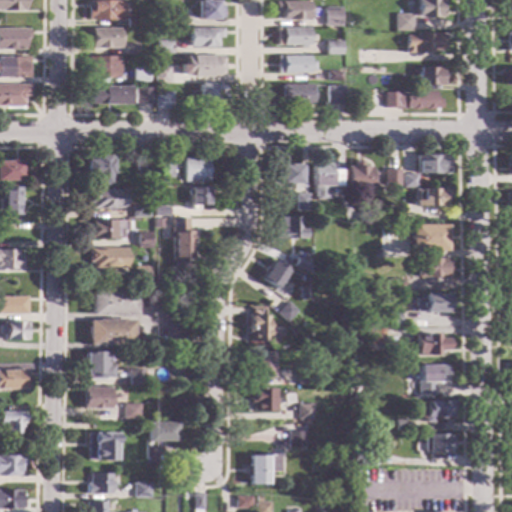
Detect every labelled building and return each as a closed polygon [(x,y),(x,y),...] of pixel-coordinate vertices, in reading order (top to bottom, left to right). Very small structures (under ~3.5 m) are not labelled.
[(22,0),(22,10),(13,10),(13,12),(0,11),(0,0),(22,0)] [(121,6),(126,6),(126,16),(121,16),(121,20),(86,20),(86,7),(89,7),(89,0),(121,1),(121,6)] [(216,0),(216,8),(221,8),(221,19),(197,19),(197,0),(216,0)] [(442,0),(443,17),(414,17),(414,0),(442,0)] [(307,21),(280,21),(280,11),(274,11),(274,2),(307,2),(307,21)] [(173,26),(155,26),(155,9),(173,9),(173,26)] [(410,31),(393,32),(393,15),(410,14),(410,31)] [(338,26),(324,26),(324,17),(338,17),(338,26)] [(142,28),(125,28),(125,19),(142,19),(142,28)] [(118,49),(85,49),(85,36),(89,36),(89,28),(118,29),(118,49)] [(221,38),(216,38),(216,47),(187,47),(187,28),(221,28),(221,38)] [(307,46),(305,46),(305,48),(298,48),(298,46),(275,46),(275,28),(307,28),(307,46)] [(26,40),(22,40),(22,51),(0,50),(0,29),(26,30),(26,40)] [(440,34),(444,34),(444,49),(440,49),(440,51),(431,51),(431,54),(422,54),(422,51),(411,51),(411,54),(404,54),(403,36),(415,36),(415,33),(440,33),(440,34)] [(171,54),(154,54),(154,41),(171,41),(171,54)] [(341,55),(324,55),(324,41),(341,41),(341,55)] [(136,55),(123,55),(124,44),(137,44),(136,55)] [(369,51),(370,51),(370,67),(369,67),(369,68),(357,68),(357,49),(369,49),(369,51)] [(116,77),(85,77),(86,56),(116,57),(116,77)] [(222,76),(177,76),(177,65),(183,65),(183,57),(222,57),(222,76)] [(308,62),(314,62),(314,71),(307,71),(307,73),(276,73),(276,57),(308,57),(308,62)] [(27,78),(0,77),(0,58),(27,58),(27,78)] [(167,84),(153,84),(153,68),(167,68),(167,84)] [(440,85),(416,85),(416,68),(439,68),(440,85)] [(341,81),(325,81),(325,71),(341,71),(341,81)] [(27,97),(21,97),(21,107),(0,106),(0,84),(27,85),(27,97)] [(215,86),(218,86),(218,89),(221,89),(222,105),(197,105),(197,85),(215,84),(215,86)] [(311,105),(280,105),(280,84),(311,84),(311,105)] [(342,104),(325,104),(325,86),(342,86),(342,104)] [(127,105),(86,104),(86,87),(127,88),(127,105)] [(150,105),(132,105),(132,87),(150,87),(150,105)] [(171,110),(154,110),(154,92),(171,92),(171,110)] [(435,99),(441,99),(441,109),(432,109),(432,110),(424,110),(424,109),(418,109),(418,110),(411,110),(411,109),(405,109),(405,110),(396,110),(396,108),(383,108),(383,93),(398,93),(398,94),(404,94),(404,92),(435,92),(435,99)] [(448,174),(416,174),(415,174),(415,155),(448,155),(448,174)] [(110,175),(108,175),(107,185),(94,185),(94,179),(86,179),(86,174),(83,174),(84,160),(86,160),(86,157),(111,158),(110,175)] [(150,172),(135,172),(135,157),(150,157),(150,172)] [(207,182),(182,182),(182,159),(207,159),(207,182)] [(14,162),(19,162),(19,182),(0,181),(0,162),(7,162),(9,160),(12,160),(14,162)] [(171,178),(155,178),(155,161),(171,161),(171,178)] [(361,168),(369,168),(369,186),(345,186),(345,167),(353,167),(353,161),(361,161),(361,168)] [(330,170),(340,170),(340,186),(327,186),(327,199),(311,199),(311,165),(325,165),(325,164),(330,164),(330,170)] [(299,189),(291,189),(291,184),(279,184),(279,178),(273,178),(273,166),(299,166),(299,189)] [(398,186),(383,187),(383,170),(398,169),(398,186)] [(415,174),(416,174),(416,189),(400,189),(400,174),(415,174)] [(18,216),(0,216),(0,199),(1,187),(19,188),(18,216)] [(207,205),(197,205),(197,210),(189,210),(189,188),(207,188),(207,205)] [(443,206),(413,207),(412,190),(442,189),(443,206)] [(123,208),(88,208),(88,204),(83,204),(84,190),(123,190),(123,208)] [(307,211),(294,211),(294,195),(307,195),(307,211)] [(147,218),(130,217),(130,206),(147,206),(147,218)] [(167,216),(153,216),(153,207),(167,207),(167,216)] [(400,222),(381,223),(380,214),(400,213),(400,222)] [(290,219),(299,219),(299,230),(303,229),(303,239),(290,239),(290,240),(280,240),(280,239),(274,239),(274,228),(279,228),(279,217),(290,217),(290,219)] [(186,232),(190,232),(191,261),(187,261),(187,269),(173,269),(173,261),(170,261),(170,219),(185,218),(186,232)] [(125,232),(121,232),(121,240),(88,240),(88,231),(90,232),(90,220),(125,221),(125,232)] [(445,251),(409,251),(409,226),(445,225),(445,251)] [(149,248),(135,248),(135,232),(149,233),(149,248)] [(125,269),(89,268),(89,263),(86,263),(86,249),(125,249),(125,269)] [(15,255),(18,255),(17,270),(0,269),(0,250),(15,251),(15,255)] [(308,264),(304,273),(292,267),(296,258),(308,264)] [(444,261),(448,261),(449,276),(444,276),(444,278),(416,278),(416,259),(444,259),(444,261)] [(286,270),(281,278),(283,279),(280,283),(278,282),(275,290),(259,279),(263,274),(261,271),(266,265),(267,266),(271,260),(286,270)] [(148,278),(132,278),(132,266),(148,267),(148,278)] [(402,293),(385,293),(385,279),(402,279),(402,293)] [(307,299),(297,299),(297,288),(307,288),(307,299)] [(134,315),(124,315),(124,317),(98,317),(98,315),(88,315),(88,291),(134,292),(134,315)] [(450,313),(435,313),(435,315),(429,315),(429,313),(413,313),(413,298),(417,298),(417,295),(449,294),(450,313)] [(21,315),(0,314),(0,297),(22,298),(21,315)] [(295,312),(284,323),(275,314),(285,303),(295,312)] [(264,320),(266,320),(266,342),(249,342),(249,335),(246,335),(246,325),(249,325),(249,307),(264,307),(264,320)] [(399,326),(383,327),(382,313),(399,312),(399,326)] [(121,321),(131,321),(130,346),(85,346),(85,321),(95,321),(95,319),(121,320),(121,321)] [(25,341),(1,340),(1,334),(0,334),(0,325),(1,325),(1,322),(25,323),(25,341)] [(382,345),(367,346),(366,329),(382,329),(382,345)] [(435,338),(445,338),(445,351),(435,351),(435,356),(414,356),(413,335),(435,334),(435,338)] [(103,366),(109,366),(109,378),(103,378),(103,380),(84,380),(84,374),(82,374),(82,352),(103,352),(103,366)] [(271,379),(249,378),(250,353),(271,353),(271,379)] [(444,382),(433,382),(433,394),(415,394),(415,382),(417,382),(417,366),(444,366),(444,382)] [(314,385),(296,384),(296,367),(314,368),(314,385)] [(25,389),(0,389),(0,370),(25,371),(25,389)] [(141,386),(126,386),(126,371),(142,371),(141,386)] [(107,410),(80,409),(80,387),(108,388),(107,410)] [(272,412),(252,412),(252,405),(248,405),(248,397),(252,397),(252,389),(272,389),(272,412)] [(445,417),(431,417),(431,423),(422,423),(421,418),(418,418),(417,408),(422,407),(422,406),(425,406),(425,401),(445,401),(445,417)] [(137,420),(120,420),(120,403),(137,404),(137,420)] [(311,420),(296,420),(296,405),(311,405),(311,420)] [(0,412),(19,413),(19,420),(24,420),(24,434),(6,434),(5,436),(0,436),(0,412)] [(409,431),(393,431),(393,420),(409,420),(409,431)] [(174,442),(160,442),(159,460),(143,460),(145,423),(174,423),(174,442)] [(302,448),(286,448),(285,432),(302,432),(302,448)] [(113,444),(112,444),(112,460),(85,460),(85,443),(84,443),(84,433),(114,434),(113,444)] [(446,437),(451,437),(451,451),(446,451),(446,454),(426,454),(426,452),(421,452),(421,437),(426,437),(426,435),(446,435),(446,437)] [(371,466),(351,466),(351,447),(370,447),(371,466)] [(23,466),(18,466),(17,476),(7,476),(7,477),(0,476),(0,456),(14,457),(14,455),(23,455),(23,466)] [(278,472),(265,472),(265,485),(246,485),(246,457),(264,457),(264,455),(278,455),(278,472)] [(109,495),(84,494),(84,484),(87,484),(87,474),(109,474),(109,495)] [(147,497),(131,497),(131,483),(147,483),(147,497)] [(17,499),(20,499),(20,509),(0,509),(0,490),(18,490),(17,499)] [(201,510),(191,510),(191,494),(202,494),(201,510)] [(249,509),(233,509),(233,497),(249,497),(249,509)] [(103,511),(83,511),(84,502),(104,503),(103,511)] [(267,511),(252,511),(252,503),(267,503),(267,511)]
